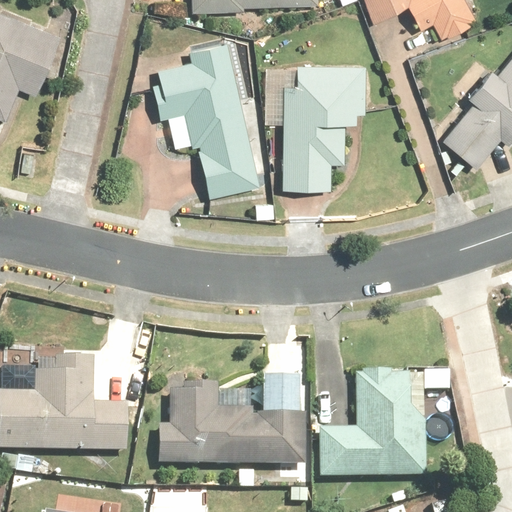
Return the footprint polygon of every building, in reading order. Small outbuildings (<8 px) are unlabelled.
[(183,0),(184,11),(241,13),(241,4),(315,6),(315,0),(183,0)] [(358,0),(371,26),(403,11),(413,32),(429,25),(437,42),(487,18),(478,0),(358,0)] [(0,121),(13,90),(33,98),(61,32),(0,6),(0,121)] [(258,187),(223,40),(181,50),(184,61),(144,70),(156,120),(165,118),(173,153),(189,149),(202,201),(258,187)] [(465,101),(435,137),(472,169),(499,137),(508,144),(511,139),(511,46),(491,71),(477,59),(451,89),(465,101)] [(279,63),(277,190),(325,191),(326,165),(342,165),(343,124),(361,124),(362,64),(279,63)] [(0,367),(0,447),(126,450),(127,401),(89,400),(90,351),(43,350),(43,368),(0,367)] [(313,424),(313,478),(425,478),(426,371),(349,370),(348,424),(313,424)] [(152,466),(299,469),(301,410),(246,409),(246,384),(164,382),(163,422),(153,422),(152,466)]
